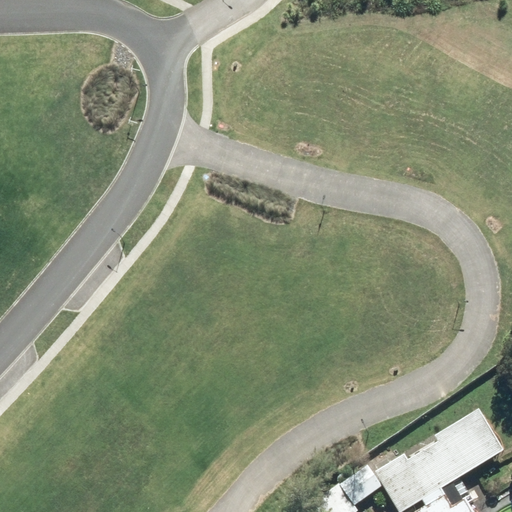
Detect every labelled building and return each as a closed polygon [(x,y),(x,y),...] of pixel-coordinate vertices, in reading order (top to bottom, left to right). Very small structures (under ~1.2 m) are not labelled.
[(302,269),(345,198),(252,142),(249,146),(214,125),(193,160),(212,172),(191,206),(229,228),(224,237),(255,256),(262,245),(302,269)] [(380,294),(343,271),(309,323),(345,347),(380,294)] [(257,415),(285,433),(317,383),(330,391),(343,370),(302,344),(257,415)] [(453,487),(504,457),(479,415),(375,477),(395,511),(412,511),(422,506),(425,511),(423,511),(471,511),(466,502),(463,504),(453,487)] [(382,491),(367,469),(340,488),(339,487),(303,511),(356,511),(356,510),(382,491)]
